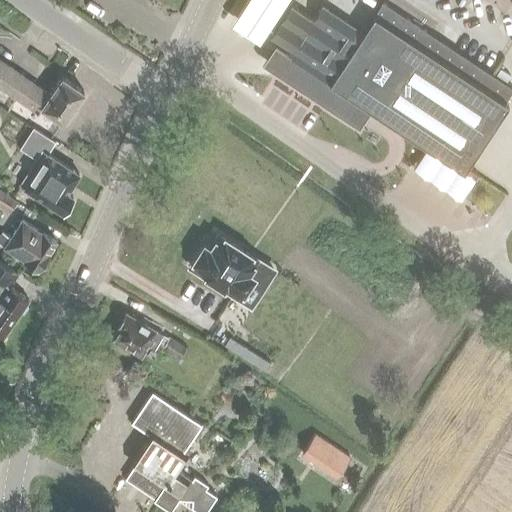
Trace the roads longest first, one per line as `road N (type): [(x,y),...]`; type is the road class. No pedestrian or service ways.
road 1 (secondary): [(12,473),(44,368),(162,96)]
road 2 (residential): [(162,96),(18,0)]
